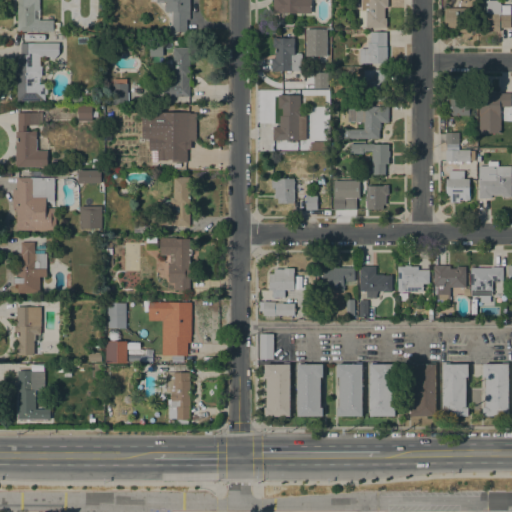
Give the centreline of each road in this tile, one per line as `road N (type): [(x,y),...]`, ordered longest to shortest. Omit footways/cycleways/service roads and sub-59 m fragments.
road 1 (tertiary): [(239,454),(237,0)]
road 2 (residential): [(511,232),(238,232)]
road 3 (residential): [(420,232),(421,0)]
road 4 (secondary): [(0,453),(152,454)]
road 5 (secondary): [(239,454),(378,454)]
road 6 (secondary): [(378,454),(511,452)]
